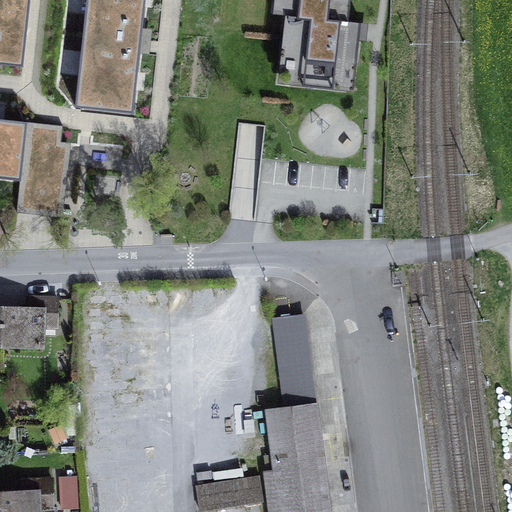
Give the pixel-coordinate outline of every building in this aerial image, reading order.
[(0,0),(0,64),(22,67),(29,0),(0,0)] [(86,0),(75,107),(133,113),(142,33),(145,0),(86,0)] [(274,0),(273,15),(285,16),(286,0),(274,0)] [(286,0),(285,16),(281,57),(293,59),(290,85),(346,91),(349,65),(357,66),(360,33),(361,23),(349,22),(341,21),(343,0),(286,0)] [(343,0),(341,21),(349,22),(351,0),(343,0)] [(278,84),(290,85),(293,59),(281,57),(278,84)] [(346,91),(354,92),(357,66),(349,65),(346,91)] [(0,178),(21,181),(27,123),(0,119),(0,178)] [(27,299),(27,309),(3,308),(1,347),(41,348),(42,327),(42,315),(57,316),(58,300),(27,299)] [(42,327),(56,327),(57,316),(42,315),(42,327)] [(272,511),(328,511),(303,315),(273,319),(284,410),(270,412),(276,458),(277,473),(267,474),(272,511)] [(61,387),(61,407),(74,407),(73,387),(61,387)] [(267,474),(277,473),(276,458),(266,460),(267,474)] [(196,485),(200,511),(263,502),(259,476),(196,485)] [(60,478),(61,487),(77,487),(76,477),(60,478)] [(22,482),(22,491),(0,491),(0,511),(38,511),(38,508),(53,508),(53,481),(22,482)] [(62,508),(78,507),(77,487),(61,487),(62,508)]
